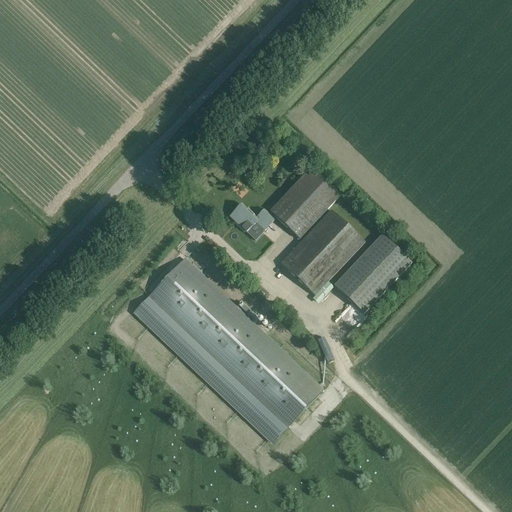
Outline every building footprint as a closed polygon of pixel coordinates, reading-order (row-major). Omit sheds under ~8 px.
[(270,212),(299,240),(340,196),(311,169),(270,212)] [(256,219),(241,205),(229,217),(255,241),(274,221),(263,211),(256,219)] [(331,211),(281,264),(314,296),(365,243),(331,211)] [(276,244),(283,236),(279,233),(272,240),(276,244)] [(334,287),(363,314),(411,263),(382,236),(334,287)] [(150,297),(288,429),(323,392),(184,260),(150,297)] [(150,297),(133,315),(272,446),(288,429),(150,297)]
